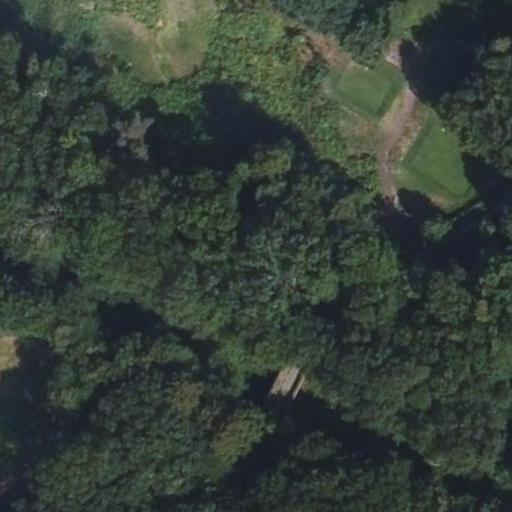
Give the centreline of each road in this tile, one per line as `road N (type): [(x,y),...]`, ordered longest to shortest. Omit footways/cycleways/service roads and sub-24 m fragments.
road 1 (unknown): [(294,350),(366,270),(511,192)]
road 2 (unknown): [(247,457),(45,496),(21,511)]
road 3 (unknown): [(247,457),(364,511)]
